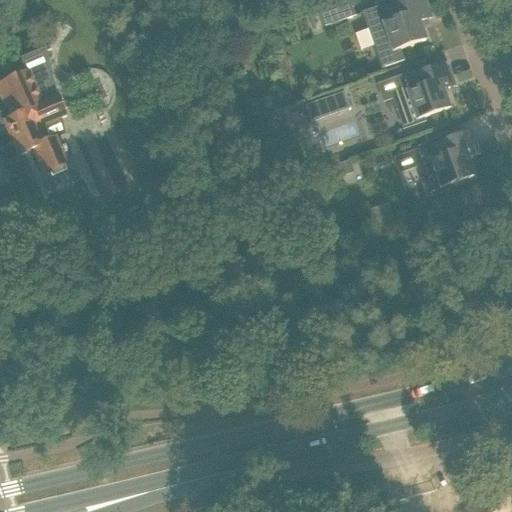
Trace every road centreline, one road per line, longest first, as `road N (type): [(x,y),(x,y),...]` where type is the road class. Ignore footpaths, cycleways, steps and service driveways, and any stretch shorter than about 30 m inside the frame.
road 1 (secondary): [(511,365),(316,420),(0,490)]
road 2 (secondary): [(43,511),(511,392)]
